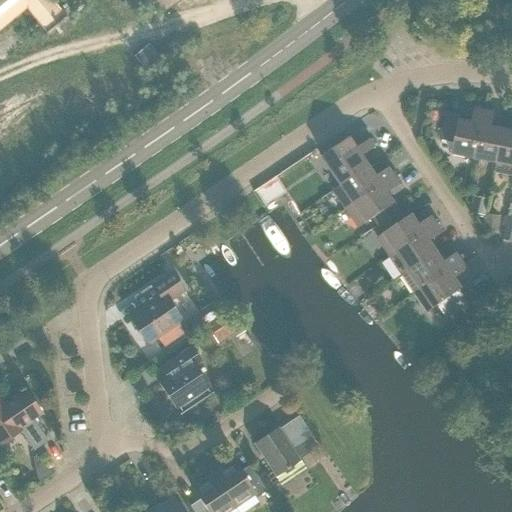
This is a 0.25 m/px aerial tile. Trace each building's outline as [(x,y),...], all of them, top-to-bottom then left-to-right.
[(51,0),(0,0),(0,29),(25,9),(46,35),(66,18),(51,0)] [(146,71),(161,59),(148,44),(133,56),(146,71)] [(474,159),(485,110),(475,108),(472,122),(460,119),(461,115),(447,112),(440,140),(454,142),(452,155),(474,159)] [(495,163),(503,128),(492,126),(495,112),(485,110),(474,159),(495,163)] [(511,166),(511,130),(503,128),(495,163),(511,166)] [(341,185),(370,165),(364,156),(376,148),(370,139),(358,147),(352,138),(331,151),(322,157),(328,166),(341,185)] [(346,209),(394,176),(389,168),(377,176),(370,165),(341,185),(333,190),(346,209)] [(379,225),(400,211),(396,203),(392,197),(403,189),(400,185),(394,176),(346,209),(358,228),(374,217),(379,225)] [(485,215),(489,198),(473,195),(470,212),(485,215)] [(395,253),(436,225),(431,216),(419,224),(412,214),(405,218),(400,211),(379,225),(384,233),(376,238),(389,257),(395,253)] [(498,230),(501,216),(487,214),(484,228),(498,230)] [(511,241),(511,215),(508,215),(502,240),(511,241)] [(401,275),(437,251),(430,241),(442,233),(436,225),(395,253),(389,257),(401,275)] [(414,294),(461,261),(456,253),(444,261),(437,251),(401,275),(414,294)] [(461,261),(414,294),(427,313),(433,309),(441,320),(467,302),(459,290),(463,288),(458,281),(470,273),(461,261)] [(163,347),(184,333),(177,322),(179,321),(167,302),(184,291),(171,272),(151,285),(159,297),(130,317),(147,343),(156,336),(163,347)] [(215,299),(197,312),(206,324),(224,311),(215,299)] [(205,326),(217,343),(234,330),(223,314),(205,326)] [(206,388),(208,386),(194,365),(201,361),(191,347),(159,368),(166,378),(158,383),(175,408),(177,407),(182,414),(211,395),(206,388)] [(40,413),(25,391),(3,406),(0,401),(0,443),(20,431),(33,450),(47,441),(32,418),(40,413)] [(311,436),(298,415),(289,422),(278,429),(277,428),(253,443),(276,476),(299,461),(291,449),(311,436)] [(212,475),(235,508),(254,495),(256,498),(266,490),(249,465),(239,471),(230,459),(220,466),(222,469),(212,475)] [(228,511),(235,508),(212,475),(203,482),(201,479),(190,486),(202,503),(193,509),(190,505),(189,506),(193,511),(228,511)] [(160,506),(150,511),(181,511),(173,500),(161,508),(160,506)]
